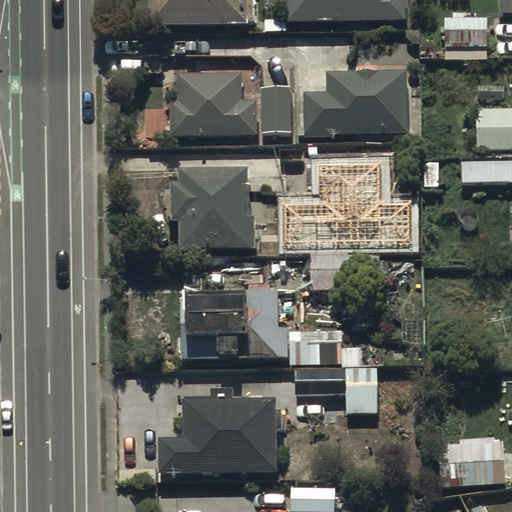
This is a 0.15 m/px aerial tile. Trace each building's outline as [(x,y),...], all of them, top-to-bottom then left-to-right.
[(255,0),(149,0),(150,33),(248,34),(248,29),(255,29),(255,0)] [(288,0),(288,29),(408,27),(407,0),(288,0)] [(511,0),(500,0),(501,21),(511,20),(511,0)] [(489,26),(447,24),(447,55),(488,57),(489,26)] [(410,77),(327,77),(327,99),(305,100),(305,142),(410,141),(410,77)] [(180,113),(173,113),(174,146),(259,143),(258,108),(244,109),(244,80),(179,82),(180,113)] [(293,94),(263,94),(263,139),(293,139),(293,94)] [(511,112),(478,112),(478,115),(478,157),(511,157),(511,112)] [(351,152),(286,153),(287,181),(288,201),(312,200),(311,182),(351,181),(351,152)] [(511,165),(463,167),(464,191),(511,190),(511,165)] [(250,226),(250,177),(181,177),(181,192),(174,192),(174,228),(181,228),(181,257),(258,257),(258,226),(250,226)] [(313,258),(313,296),(361,295),(361,257),(313,258)] [(289,338),(290,368),(291,368),(291,371),(345,371),(344,372),(367,372),(367,353),(344,353),(344,338),(289,338)] [(378,374),(295,376),(296,402),(348,401),(348,421),(379,420),(378,374)] [(186,446),(160,446),(161,482),(279,481),(278,438),(284,438),(283,416),(279,416),(279,407),(186,408),(186,446)] [(442,494),(446,494),(508,491),(506,449),(496,450),(496,445),(461,446),(461,452),(440,453),(442,494)] [(335,511),(336,496),(293,495),(292,511),(335,511)]
